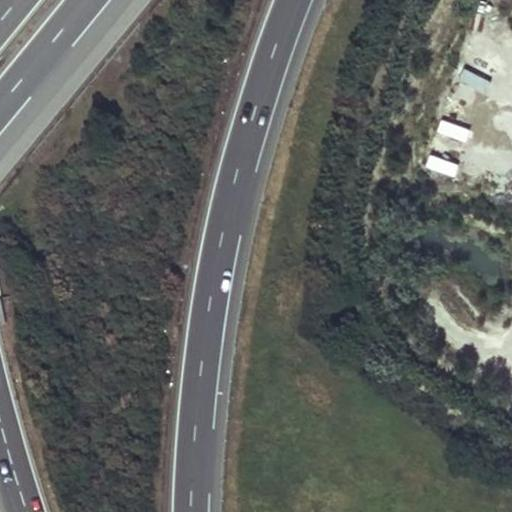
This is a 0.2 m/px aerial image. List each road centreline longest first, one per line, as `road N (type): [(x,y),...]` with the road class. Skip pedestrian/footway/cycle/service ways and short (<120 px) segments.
road 1 (motorway): [(191,511),(216,260),(293,0)]
road 2 (motorway): [(0,104),(85,0)]
